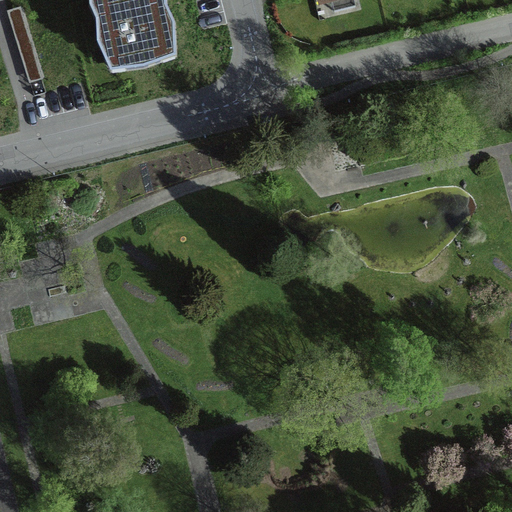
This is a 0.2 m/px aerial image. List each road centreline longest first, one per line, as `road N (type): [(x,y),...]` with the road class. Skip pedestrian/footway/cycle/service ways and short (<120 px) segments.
road 1 (residential): [(0,158),(260,93)]
road 2 (residential): [(260,93),(511,28)]
